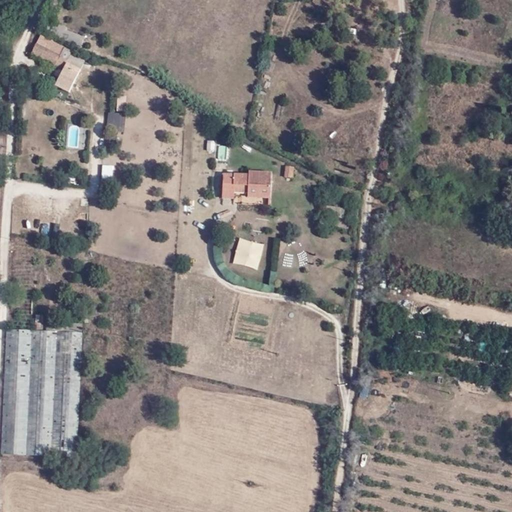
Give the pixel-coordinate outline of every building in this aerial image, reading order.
[(50,35),(80,47),(98,54),(103,39),(85,33),(84,37),(63,29),(64,27),(54,23),(50,35)] [(14,30),(0,29),(0,91),(9,92),(14,30)] [(70,55),(71,52),(40,36),(31,55),(63,71),(55,87),(68,93),(84,62),(70,55)] [(125,131),(125,112),(108,112),(108,131),(125,131)] [(354,139),(357,123),(350,122),(348,138),(354,139)] [(248,198),(271,196),(272,172),(249,173),(248,176),(223,175),(223,199),(234,199),(234,192),(248,193),(248,198)] [(80,458),(86,323),(70,322),(68,320),(48,319),(48,330),(44,329),(45,314),(37,313),(36,321),(36,329),(7,328),(1,453),(80,458)] [(497,432),(493,449),(500,450),(504,433),(497,432)]
